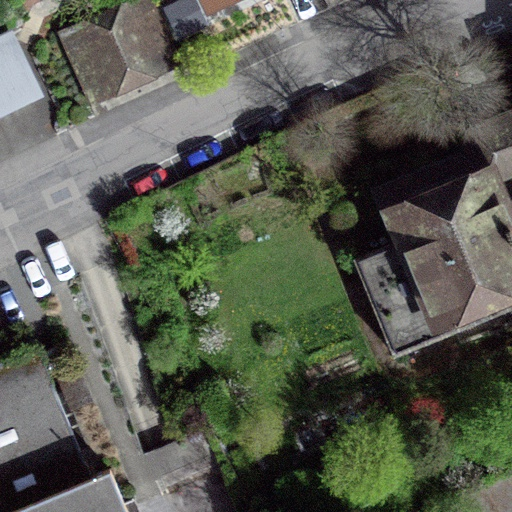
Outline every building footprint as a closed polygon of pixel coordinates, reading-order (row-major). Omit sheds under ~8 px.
[(126,0),(59,30),(88,96),(176,56),(150,0),(126,0)] [(0,37),(0,105),(31,91),(5,35),(0,37)] [(490,179),(511,169),(511,114),(470,132),(468,154),(386,187),(404,237),(354,257),(394,354),(511,305),(511,199),(501,204),(490,179)] [(0,511),(2,511),(92,475),(38,345),(0,361),(0,511)] [(128,511),(109,468),(92,475),(2,511),(128,511)]
